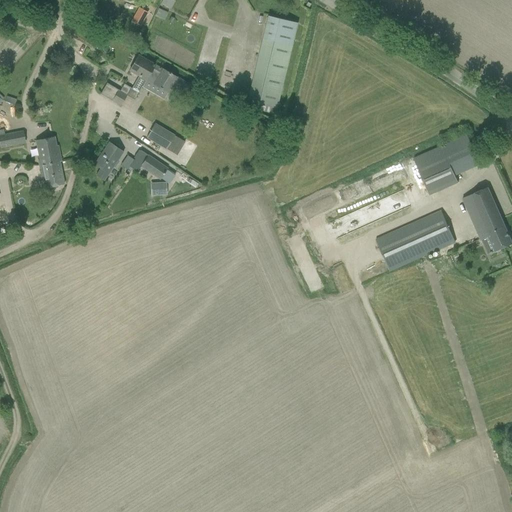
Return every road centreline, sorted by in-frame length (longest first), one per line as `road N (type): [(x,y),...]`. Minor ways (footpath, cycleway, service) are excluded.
road 1 (unclassified): [(16,247),(51,222),(67,197),(91,92),(85,65),(63,44),(68,0)]
road 2 (unclassified): [(511,115),(325,0)]
